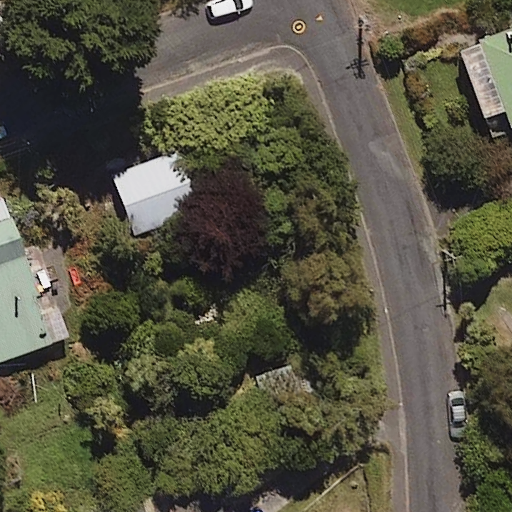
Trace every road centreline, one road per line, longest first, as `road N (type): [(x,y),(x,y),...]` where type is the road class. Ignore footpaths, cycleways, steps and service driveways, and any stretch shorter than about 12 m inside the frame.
road 1 (residential): [(434,511),(429,368),(408,248),(319,0)]
road 2 (residential): [(0,102),(287,0)]
